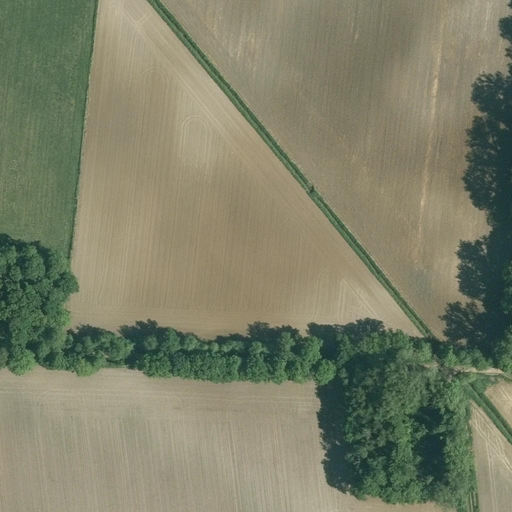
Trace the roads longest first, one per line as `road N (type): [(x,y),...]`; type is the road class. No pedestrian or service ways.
road 1 (track): [(0,347),(511,367)]
road 2 (track): [(450,367),(468,511)]
